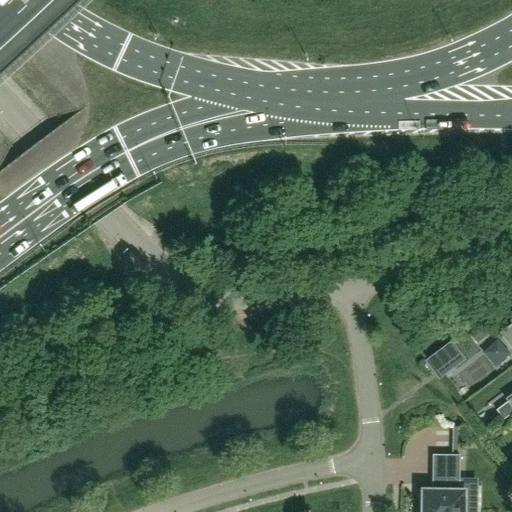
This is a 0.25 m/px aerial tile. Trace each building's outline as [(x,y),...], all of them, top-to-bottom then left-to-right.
[(463,129),(463,117),(397,119),(398,132),(463,129)] [(511,324),(499,334),(511,351),(511,324)] [(451,343),(441,350),(455,368),(464,361),(451,343)] [(467,368),(444,383),(455,399),(478,384),(467,368)] [(459,480),(459,456),(432,456),(431,493),(425,493),(425,508),(423,508),(422,511),(468,511),(469,493),(459,493),(459,480)]
